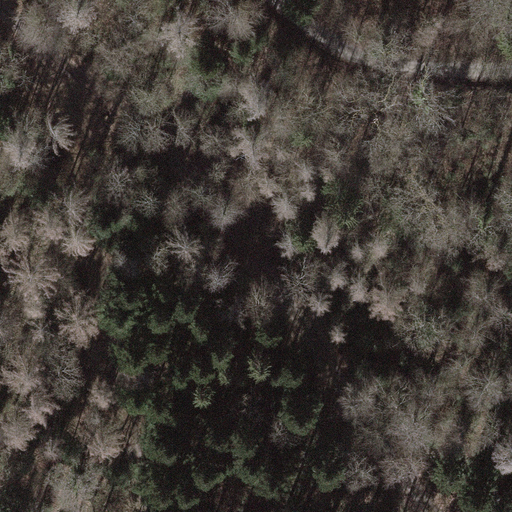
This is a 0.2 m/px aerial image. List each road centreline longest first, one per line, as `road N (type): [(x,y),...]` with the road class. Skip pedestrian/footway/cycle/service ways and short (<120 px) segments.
road 1 (track): [(0,6),(184,167),(356,409),(445,511)]
road 2 (track): [(44,47),(150,511)]
road 3 (track): [(511,72),(445,73),(361,58),(277,0)]
